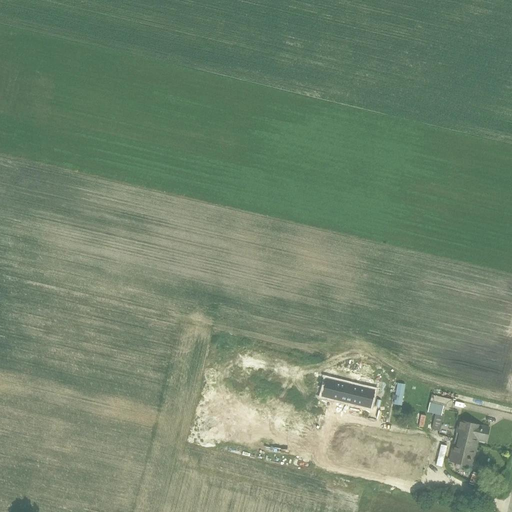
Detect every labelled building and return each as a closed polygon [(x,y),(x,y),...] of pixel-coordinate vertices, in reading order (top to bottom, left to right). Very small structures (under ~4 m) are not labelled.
[(354,370),(373,375),(376,365),(357,360),(354,370)] [(370,386),(332,377),(328,393),(366,402),(370,386)] [(451,407),(453,399),(431,394),(429,402),(451,407)] [(435,413),(431,428),(440,431),(443,415),(435,413)] [(352,419),(350,427),(367,431),(369,424),(352,419)] [(489,427),(459,419),(456,431),(459,432),(456,446),(453,445),(449,460),(471,466),(478,439),(486,441),(489,427)] [(424,450),(337,434),(336,439),(343,440),(340,458),(354,461),(353,466),(419,478),(424,450)] [(469,483),(477,486),(481,474),(473,471),(469,483)]
